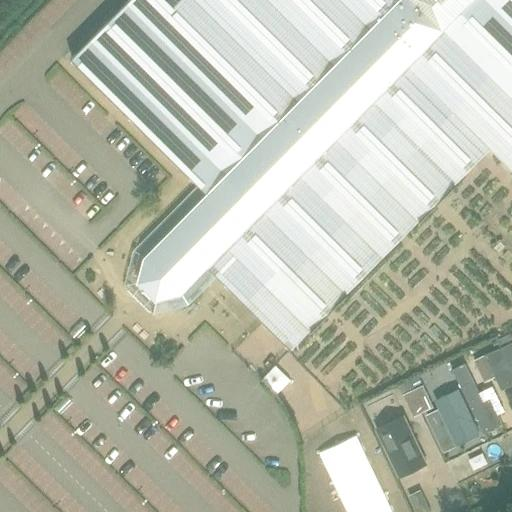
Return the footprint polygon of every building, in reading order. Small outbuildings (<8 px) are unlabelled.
[(292,349),(491,149),(511,169),(511,0),(129,0),(72,58),(208,193),(146,257),(139,282),(150,293),(158,301),(183,294),(210,267),(292,349)] [(273,330),(253,348),(274,370),(293,351),(273,330)] [(511,370),(511,337),(511,336),(498,342),(501,348),(474,361),(484,383),(495,378),(502,392),(511,386),(511,370)] [(444,376),(425,385),(403,395),(414,417),(435,407),(431,398),(451,388),(444,376)] [(474,382),(460,390),(484,435),(498,428),(474,382)] [(454,404),(434,413),(454,456),(474,446),(454,404)] [(400,419),(379,429),(401,476),(423,466),(400,419)]
